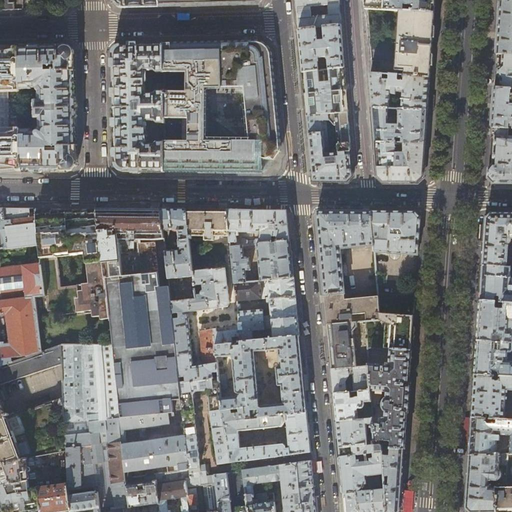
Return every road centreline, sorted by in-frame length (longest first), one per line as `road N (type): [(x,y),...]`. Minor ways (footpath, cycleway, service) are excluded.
road 1 (residential): [(300,195),(329,511)]
road 2 (tertiary): [(433,511),(454,198)]
road 3 (residential): [(300,195),(96,190)]
road 4 (tertiary): [(454,198),(467,0)]
road 5 (residential): [(352,0),(368,196)]
road 6 (residential): [(283,22),(93,27)]
road 7 (residential): [(283,22),(300,195)]
road 8 (residential): [(96,190),(93,27)]
